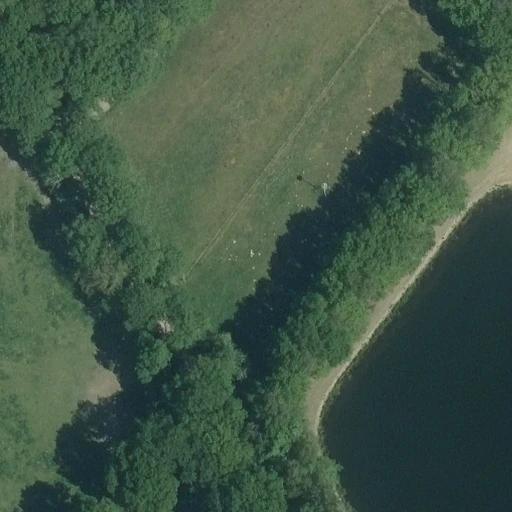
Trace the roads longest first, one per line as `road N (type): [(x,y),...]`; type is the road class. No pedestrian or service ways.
road 1 (track): [(0,22),(60,152),(276,511)]
road 2 (track): [(60,152),(195,0)]
